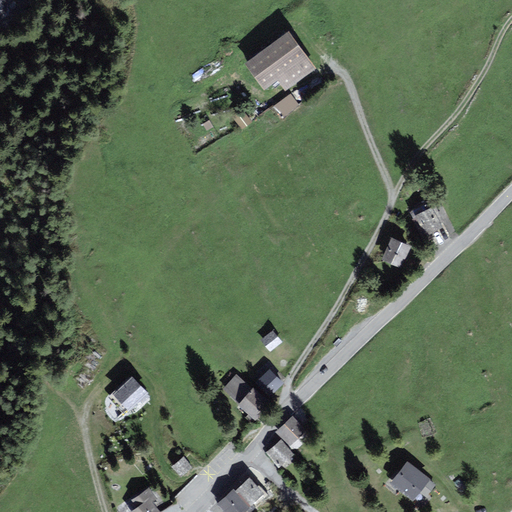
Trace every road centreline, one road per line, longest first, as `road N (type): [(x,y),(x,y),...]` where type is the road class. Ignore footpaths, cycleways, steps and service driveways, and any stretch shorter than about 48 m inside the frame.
road 1 (track): [(287,411),(293,373),(392,204),(355,95),(332,72)]
road 2 (tertiary): [(511,196),(251,453)]
road 3 (track): [(392,204),(511,24)]
